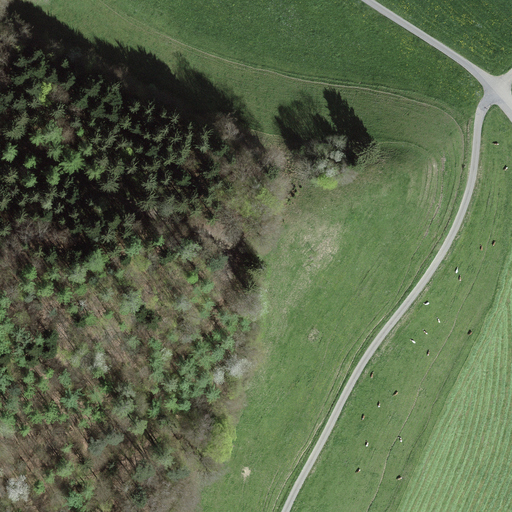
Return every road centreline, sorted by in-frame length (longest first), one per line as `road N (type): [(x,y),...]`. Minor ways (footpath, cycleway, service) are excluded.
road 1 (track): [(0,130),(95,188),(208,233),(228,259),(229,277),(197,338),(144,393),(125,435),(109,511)]
road 2 (unclassified): [(288,511),(368,361),(457,233),(480,121),(495,88)]
road 3 (unclassified): [(495,88),(365,0)]
